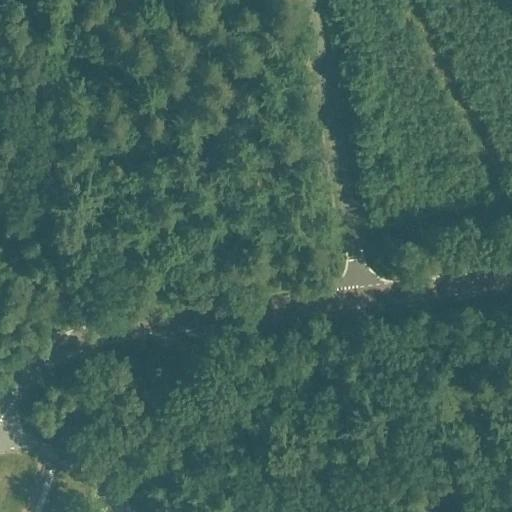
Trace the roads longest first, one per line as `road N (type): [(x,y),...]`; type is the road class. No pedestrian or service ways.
road 1 (unclassified): [(0,405),(45,360),(100,335),(359,296)]
road 2 (unclassified): [(359,296),(304,0)]
road 3 (unclassified): [(359,296),(511,279)]
road 4 (unclassified): [(124,511),(85,477),(0,436)]
